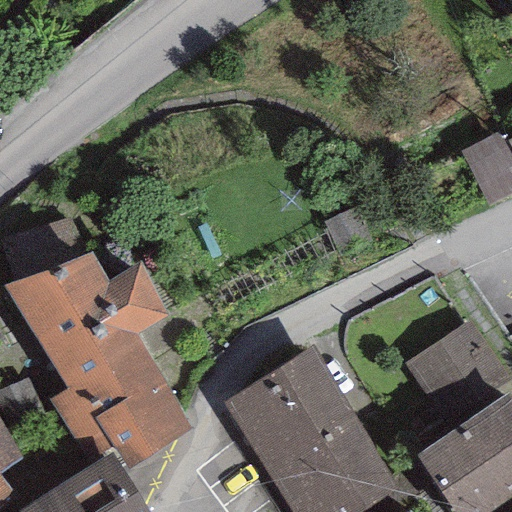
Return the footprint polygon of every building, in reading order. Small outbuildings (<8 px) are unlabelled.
[(511,162),(496,133),(460,152),(490,206),(511,194),(511,162)] [(58,243),(0,282),(0,319),(53,396),(43,403),(88,467),(100,485),(178,431),(117,344),(151,321),(121,278),(94,296),(58,243)] [(504,389),(466,333),(408,372),(446,428),(504,389)] [(383,511),(396,504),(303,363),(225,415),(289,511),(383,511)] [(444,511),(475,511),(511,487),(511,429),(497,408),(412,464),(444,511)] [(0,447),(0,503),(26,486),(0,447)] [(88,467),(23,511),(119,511),(100,485),(88,467)]
